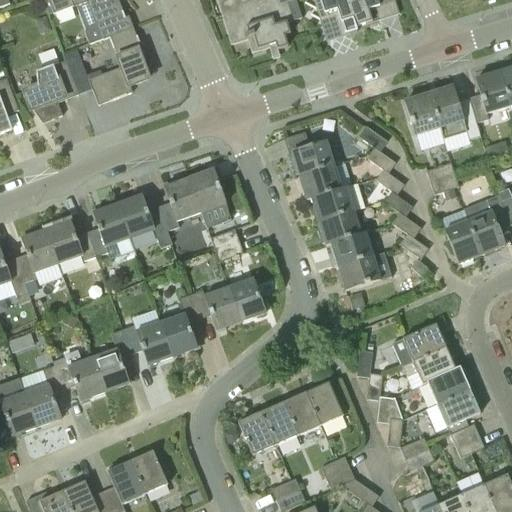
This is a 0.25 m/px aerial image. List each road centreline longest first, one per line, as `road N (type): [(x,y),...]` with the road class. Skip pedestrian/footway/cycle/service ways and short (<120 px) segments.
road 1 (residential): [(208,407),(293,331),(304,307),(294,265),(227,118)]
road 2 (residential): [(227,118),(105,158),(0,208)]
road 3 (residential): [(445,49),(227,118)]
road 4 (residential): [(14,479),(183,406),(208,407)]
road 5 (residential): [(511,415),(475,315),(481,298),(511,279)]
road 6 (residential): [(227,118),(176,0)]
